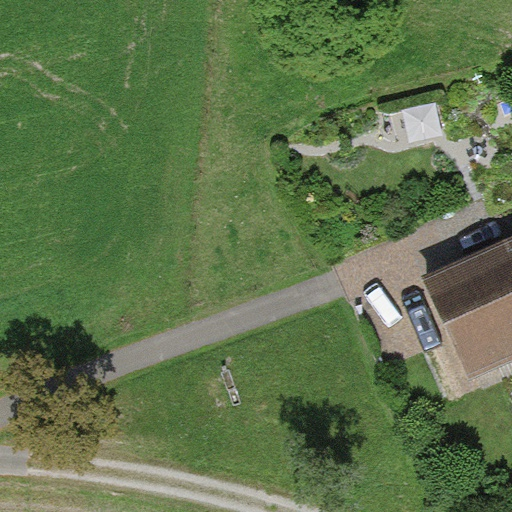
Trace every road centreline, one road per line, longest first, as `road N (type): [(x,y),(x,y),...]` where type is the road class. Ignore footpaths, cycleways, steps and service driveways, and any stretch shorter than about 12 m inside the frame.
road 1 (track): [(355,282),(0,417)]
road 2 (track): [(0,456),(206,483),(305,511)]
